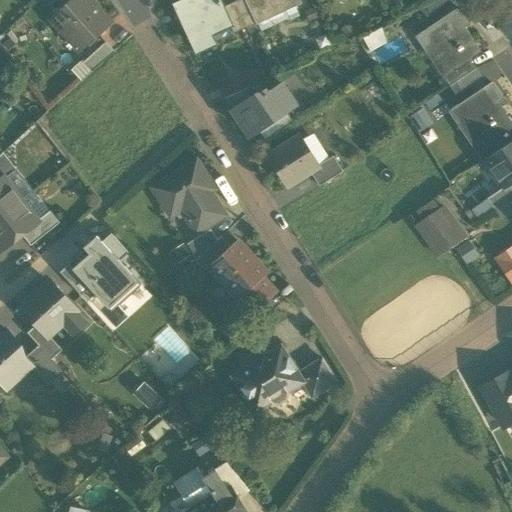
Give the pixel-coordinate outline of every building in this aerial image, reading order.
[(51,19),(79,50),(98,33),(110,23),(89,0),(72,0),(67,5),(51,19)] [(181,0),(173,4),(176,10),(198,0),(197,0),(181,0)] [(176,10),(196,53),(215,44),(211,36),(208,28),(228,19),(228,18),(223,7),(219,0),(197,0),(198,0),(176,10)] [(245,0),(236,0),(234,1),(246,27),(258,21),(255,15),(253,16),(245,0)] [(245,0),(253,16),(255,15),(280,3),(283,10),(299,2),(298,0),(245,0)] [(451,0),(436,0),(435,0),(439,14),(454,10),(451,0)] [(246,27),(234,1),(223,7),(228,18),(228,19),(231,27),(234,33),(246,27)] [(255,15),(258,21),(283,10),(280,3),(255,15)] [(448,70),(448,72),(469,58),(479,51),(462,27),(468,23),(458,8),(416,37),(426,51),(432,47),(448,70)] [(208,28),(211,36),(231,27),(228,19),(208,28)] [(82,63),(91,73),(114,51),(106,42),(82,63)] [(426,51),(442,75),(448,70),(432,47),(426,51)] [(442,75),(449,86),(476,68),(469,58),(448,72),(448,70),(442,75)] [(91,73),(82,63),(80,61),(70,70),(81,81),(91,73)] [(482,78),(476,68),(449,86),(456,96),(482,78)] [(466,122),(489,157),(511,141),(511,140),(511,141),(505,131),(511,126),(511,125),(496,102),(502,98),(492,83),(449,112),(460,126),(466,122)] [(265,92),(250,99),(242,103),(231,110),(248,135),(257,129),(284,111),(294,104),(281,84),(267,94),(265,92)] [(223,98),(231,110),(242,103),(250,99),(245,88),(223,98)] [(284,111),(257,129),(264,139),(291,121),(284,111)] [(460,126),(483,161),(489,157),(466,122),(460,126)] [(268,155),(288,186),(310,172),(318,167),(317,166),(298,136),(268,155)] [(511,140),(511,141),(511,140),(511,141),(489,157),(483,161),(502,189),(511,181),(511,140)] [(16,169),(3,152),(0,154),(0,179),(3,178),(3,179),(16,169)] [(310,172),(319,186),(342,171),(333,156),(317,166),(318,167),(310,172)] [(162,204),(163,204),(173,198),(181,209),(189,222),(196,234),(225,215),(202,179),(207,177),(196,160),(152,187),(162,204)] [(3,179),(20,200),(32,190),(16,169),(3,179)] [(0,215),(20,200),(3,179),(3,178),(0,179),(0,215)] [(487,199),(495,210),(511,197),(511,181),(502,189),(487,199)] [(32,190),(20,200),(36,221),(49,212),(32,190)] [(511,197),(495,210),(502,220),(511,213),(511,197)] [(170,216),(181,209),(173,198),(163,204),(170,216)] [(36,221),(20,200),(0,215),(0,249),(1,250),(21,234),(37,222),(36,221)] [(415,226),(437,256),(464,236),(443,206),(415,226)] [(21,234),(30,245),(59,223),(50,211),(49,212),(36,221),(37,222),(21,234)] [(188,243),(197,258),(217,240),(210,229),(188,243)] [(110,234),(101,242),(119,261),(128,253),(110,234)] [(83,247),(84,249),(97,237),(96,236),(83,247)] [(221,236),(217,240),(197,258),(194,260),(206,273),(210,269),(209,268),(232,248),(221,236)] [(89,288),(97,296),(106,305),(134,279),(131,275),(131,274),(119,261),(101,242),(97,237),(84,249),(89,254),(72,269),(81,279),(82,277),(83,279),(84,278),(89,284),(87,286),(89,288)] [(456,250),(465,263),(480,253),(471,239),(456,250)] [(237,298),(240,295),(261,276),(265,273),(238,243),(232,248),(209,268),(210,269),(237,298)] [(171,254),(177,264),(190,256),(184,246),(171,254)] [(511,247),(499,256),(498,262),(510,280),(511,283),(511,247)] [(89,288),(87,286),(81,279),(72,269),(68,265),(59,273),(80,296),(89,288)] [(141,285),(131,274),(131,275),(134,279),(106,305),(97,296),(111,312),(141,285)] [(274,291),(261,276),(240,295),(254,310),(274,291)] [(82,277),(81,279),(87,286),(89,284),(84,278),(83,279),(82,277)] [(36,324),(47,337),(48,336),(62,323),(73,335),(86,322),(48,281),(36,292),(39,296),(23,310),(36,324)] [(39,296),(36,292),(20,306),(23,310),(39,296)] [(38,345),(51,359),(61,350),(48,336),(47,337),(36,324),(27,333),(38,345)] [(0,382),(6,389),(30,367),(31,366),(23,358),(16,350),(9,342),(13,339),(6,330),(0,335),(0,382)] [(9,342),(16,350),(21,347),(13,339),(9,342)] [(30,367),(47,385),(62,372),(51,359),(38,345),(23,358),(31,366),(30,367)] [(232,377),(255,412),(270,403),(270,404),(279,406),(287,402),(289,393),(288,391),(302,382),(303,382),(298,374),(280,346),(232,377)] [(302,382),(312,398),(336,383),(321,359),(298,374),(303,382),(302,382)] [(483,387),(504,427),(511,423),(511,382),(508,375),(507,374),(483,387)] [(144,383),(133,394),(148,409),(154,403),(157,406),(162,400),(158,397),(161,394),(151,385),(149,388),(144,383)] [(162,420),(147,433),(155,442),(170,429),(162,420)] [(95,431),(89,447),(106,454),(112,438),(95,431)] [(138,437),(124,447),(131,457),(145,446),(138,437)] [(226,463),(215,470),(226,488),(230,486),(237,498),(249,490),(226,463)] [(176,483),(192,509),(214,496),(203,478),(197,468),(176,483)] [(226,488),(215,470),(203,478),(214,496),(215,496),(224,511),(246,511),(237,498),(230,486),(226,488)] [(224,511),(215,496),(214,496),(192,509),(188,511),(224,511)]
